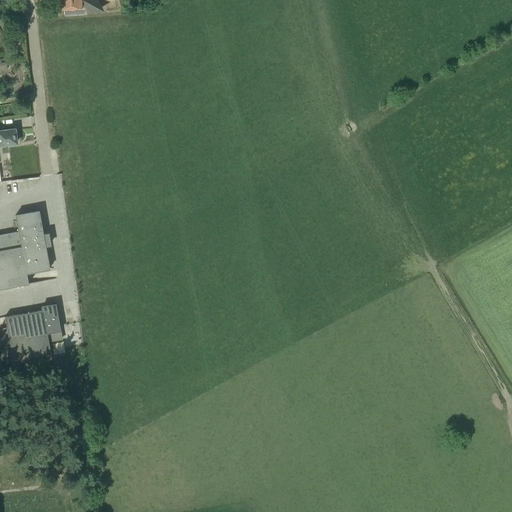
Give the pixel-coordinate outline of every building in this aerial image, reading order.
[(60,0),(61,10),(81,9),(80,2),(90,13),(99,9),(96,0),(60,0)] [(0,145),(16,143),(14,129),(6,131),(5,128),(0,128),(0,145)] [(18,232),(0,234),(0,289),(28,284),(26,273),(49,269),(45,246),(52,245),(50,234),(43,235),(38,211),(15,215),(18,232)] [(46,330),(59,328),(55,304),(41,307),(42,310),(4,317),(14,368),(41,363),(40,361),(51,359),(50,354),(50,353),(46,330)] [(62,366),(61,359),(52,360),(53,368),(62,366)]
